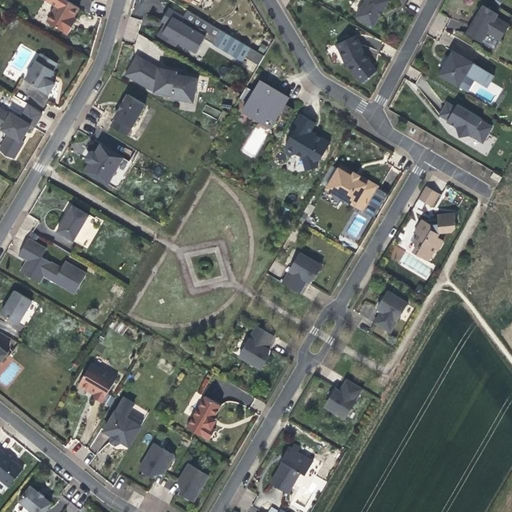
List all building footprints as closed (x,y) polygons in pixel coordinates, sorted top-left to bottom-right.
[(74,17),(79,8),(65,0),(59,0),(47,22),(68,35),(74,24),(71,23),(74,17)] [(382,13),(389,0),(363,0),(360,5),(361,8),(356,16),(373,27),(382,13)] [(481,42),(488,31),(502,39),(509,27),(495,19),(498,14),(483,5),(475,20),(467,33),(481,42)] [(208,33),(195,25),(193,29),(181,22),(184,17),(169,8),(161,21),(168,25),(166,27),(165,29),(163,27),(157,36),(175,47),(178,42),(180,39),(198,49),(204,39),(208,33)] [(187,11),(184,17),(181,22),(193,29),(195,25),(208,33),(204,39),(214,44),(222,31),(187,11)] [(264,56),(222,31),(214,44),(213,45),(242,62),(245,57),(259,65),(264,56)] [(495,50),(502,39),(488,31),(481,42),(495,50)] [(371,62),(364,52),(363,50),(358,38),(336,44),(345,64),(354,75),(355,74),(370,62),(371,62)] [(198,49),(180,39),(178,42),(196,53),(198,49)] [(486,71),(453,51),(446,62),(439,75),(459,87),(466,75),(475,80),(479,83),(486,71)] [(53,74),(54,71),(53,70),(57,63),(41,54),(25,80),(49,94),(55,83),(51,81),(49,80),(53,74)] [(198,79),(177,74),(177,72),(158,68),(150,63),(137,55),(125,75),(154,92),(172,96),(171,98),(194,103),(198,79)] [(377,71),(370,62),(355,74),(361,83),(377,71)] [(486,71),(479,83),(487,88),(494,76),(486,71)] [(468,92),(475,80),(466,75),(459,87),(468,92)] [(285,104),(289,98),(277,91),(260,81),(254,91),(246,87),(239,99),(247,103),(243,111),(256,119),(261,111),(276,120),(284,125),(294,109),(285,104)] [(127,136),(145,105),(128,94),(123,102),(120,107),(118,110),(119,110),(114,118),(115,119),(111,126),(127,136)] [(14,97),(8,108),(18,114),(24,102),(14,97)] [(440,115),(448,120),(456,108),(447,103),(440,115)] [(202,111),(217,118),(220,111),(206,104),(202,111)] [(448,120),(447,122),(452,125),(456,127),(459,137),(471,135),(483,143),(492,127),(482,121),(482,120),(457,105),(456,108),(448,120)] [(34,128),(42,114),(28,106),(20,119),(11,113),(10,114),(0,108),(0,128),(1,129),(1,130),(8,134),(0,148),(0,150),(5,156),(14,158),(23,142),(21,141),(26,133),(30,126),(34,128)] [(271,128),(276,120),(261,111),(256,119),(271,128)] [(321,159),(330,143),(317,135),(310,132),(315,123),(301,114),(289,135),(292,136),(286,147),(286,151),(292,155),(296,154),(302,158),(306,170),(318,167),(316,161),(321,159)] [(107,184),(122,158),(101,145),(99,149),(96,153),(93,152),(90,153),(87,158),(88,161),(90,163),(86,171),(107,184)] [(341,165),(328,187),(343,196),(341,198),(354,206),(358,200),(361,199),(368,203),(377,189),(368,183),(369,181),(366,179),(360,176),(358,179),(352,176),(354,172),(341,165)] [(499,182),(502,177),(494,172),(494,173),(491,177),(499,182)] [(432,207),(439,194),(426,186),(419,199),(432,207)] [(390,196),(377,189),(368,203),(364,211),(376,218),(390,196)] [(358,200),(354,206),(364,211),(368,203),(361,199),(358,200)] [(74,241),(89,215),(73,205),(65,217),(57,231),(74,241)] [(437,251),(443,241),(437,237),(440,232),(453,232),(456,228),(454,213),(437,215),(438,223),(431,224),(422,220),(418,227),(414,233),(418,236),(413,243),(420,247),(416,254),(428,261),(435,250),(437,251)] [(28,239),(35,243),(39,236),(32,232),(28,239)] [(35,243),(28,239),(19,255),(30,261),(29,263),(28,265),(26,263),(21,272),(40,283),(44,276),(75,294),(86,274),(65,262),(61,269),(41,257),(46,249),(35,243)] [(313,276),(316,270),(319,271),(322,266),(300,253),(283,283),(299,293),(306,281),(309,283),(313,276)] [(18,325),(32,301),(15,290),(8,302),(1,314),(18,325)] [(390,333),(408,303),(389,292),(386,297),(387,303),(386,304),(384,305),(380,304),(377,309),(381,312),(374,323),(390,333)] [(267,355),(269,350),(267,349),(274,336),(257,326),(239,357),(261,369),(264,364),(262,363),(267,355)] [(102,403),(116,380),(90,364),(78,385),(91,393),(91,391),(93,392),(96,394),(94,398),(102,403)] [(345,419),(363,389),(347,380),(340,391),(336,389),(333,394),(336,396),(335,399),(334,400),(330,402),(326,408),(345,419)] [(213,428),(214,425),(211,423),(214,419),(221,406),(206,397),(187,428),(209,441),(216,430),(213,428)] [(129,446),(141,427),(126,418),(129,414),(134,405),(124,398),(104,431),(112,436),(112,441),(116,444),(122,442),(124,443),(129,446)] [(143,422),(129,414),(126,418),(141,427),(143,422)] [(163,474),(174,455),(154,444),(139,469),(153,478),(157,471),(160,472),(163,474)] [(288,493),(300,473),(305,475),(313,462),(297,453),(300,448),(294,445),(291,449),(289,447),(282,458),(285,459),(283,462),(271,483),(288,493)] [(0,479),(8,487),(23,469),(15,463),(14,465),(12,463),(10,462),(15,456),(8,451),(5,455),(0,450),(0,479)] [(194,502),(209,476),(190,465),(189,464),(177,483),(181,485),(184,486),(180,493),(194,502)] [(32,511),(43,511),(51,503),(44,497),(45,496),(42,494),(39,492),(38,492),(31,486),(19,501),(32,511)]
